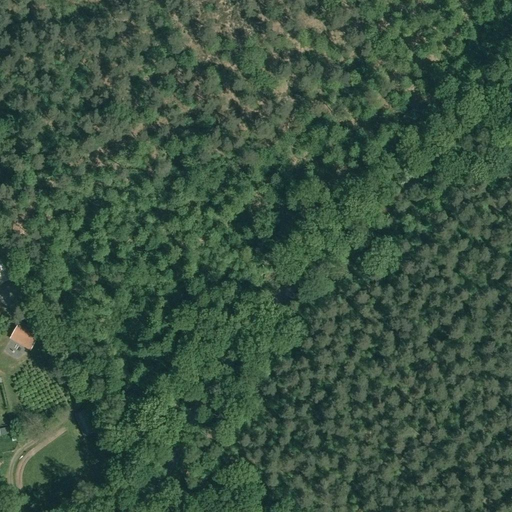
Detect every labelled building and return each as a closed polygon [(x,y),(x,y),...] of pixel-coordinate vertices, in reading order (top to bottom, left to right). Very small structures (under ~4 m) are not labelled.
[(0,255),(0,284),(4,291),(16,284),(0,255)] [(13,303),(18,299),(13,291),(7,295),(13,303)] [(31,351),(42,334),(21,321),(11,338),(31,351)] [(75,413),(85,435),(106,425),(95,404),(75,413)] [(11,428),(0,430),(0,434),(1,437),(12,434),(11,428)]
